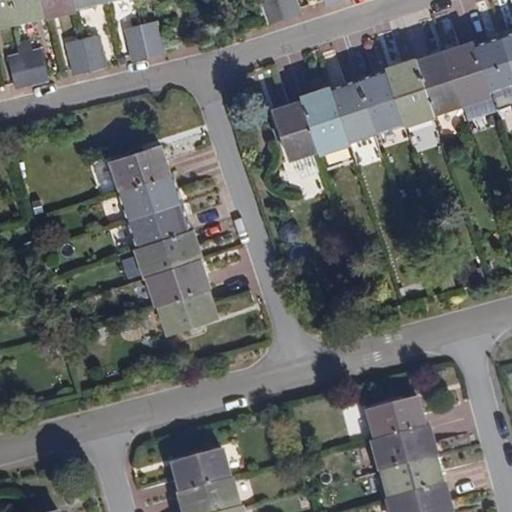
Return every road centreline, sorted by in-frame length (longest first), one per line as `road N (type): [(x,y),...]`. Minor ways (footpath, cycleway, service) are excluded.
road 1 (residential): [(206,71),(298,375)]
road 2 (residential): [(206,71),(418,0)]
road 3 (residential): [(0,121),(206,71)]
road 4 (residential): [(112,430),(298,375)]
road 5 (residential): [(298,375),(471,333)]
road 6 (residential): [(471,333),(511,490)]
